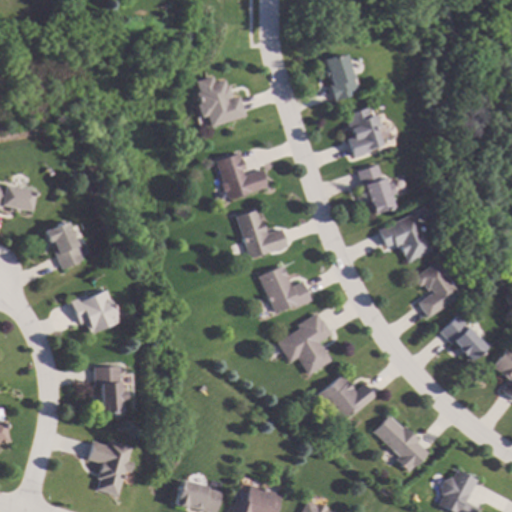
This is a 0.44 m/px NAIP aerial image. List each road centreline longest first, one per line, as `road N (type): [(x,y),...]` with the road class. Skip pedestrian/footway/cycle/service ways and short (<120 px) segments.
road 1 (residential): [(511,459),(461,426),(402,363),(341,268),(278,92),(267,0)]
road 2 (residential): [(25,508),(47,435),(46,366),(0,291)]
